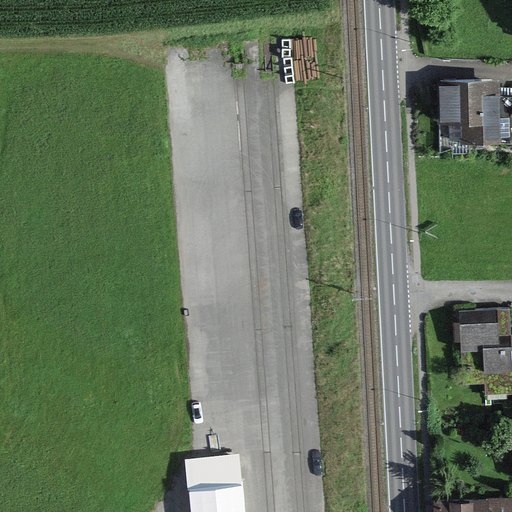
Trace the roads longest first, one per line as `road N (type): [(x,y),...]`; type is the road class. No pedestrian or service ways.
road 1 (primary): [(393,293),(378,0)]
road 2 (primary): [(404,511),(393,293)]
